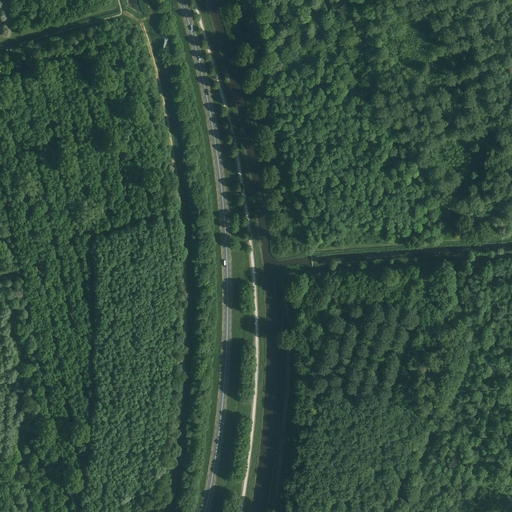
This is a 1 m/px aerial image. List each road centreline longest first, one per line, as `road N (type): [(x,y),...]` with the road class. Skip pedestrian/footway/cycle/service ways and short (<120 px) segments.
road 1 (secondary): [(182,0),(216,147),(226,241),(223,388),(205,511)]
road 2 (track): [(504,236),(297,248),(285,239),(229,0)]
road 3 (track): [(511,235),(445,201),(354,88),(325,0)]
road 4 (track): [(313,273),(288,275),(294,403),(281,429),(269,511)]
road 5 (track): [(313,269),(511,259)]
